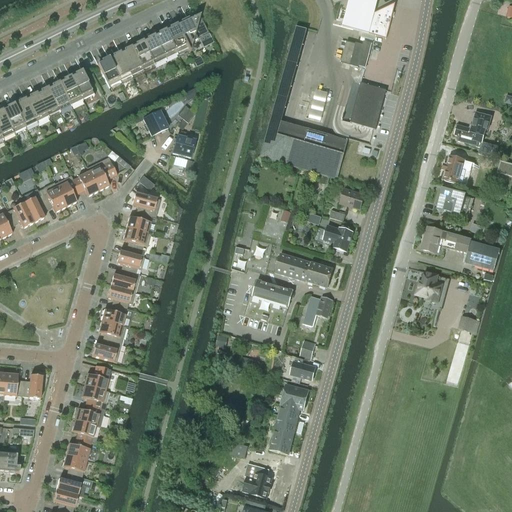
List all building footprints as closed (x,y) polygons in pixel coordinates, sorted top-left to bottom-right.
[(380,0),(350,0),(344,24),(373,31),(380,0)] [(358,31),(374,35),(382,38),(386,39),(395,3),(362,19),(361,19),(358,31)] [(180,26),(177,27),(176,28),(187,50),(189,54),(192,43),(209,35),(199,16),(188,22),(187,20),(186,21),(185,20),(180,22),(181,23),(179,24),(180,26)] [(169,31),(165,33),(176,55),(187,50),(176,28),(177,27),(176,26),(168,30),(169,31)] [(176,55),(165,33),(164,31),(157,35),(158,37),(154,38),(154,39),(164,61),(176,55)] [(146,42),(143,44),(142,44),(153,66),(164,61),(154,39),(154,38),(153,37),(145,41),(146,42)] [(135,48),(131,49),(131,50),(142,72),(153,66),(142,44),(143,44),(142,42),(134,46),(135,48)] [(365,68),(371,45),(364,43),(363,47),(346,43),(341,64),(358,68),(358,67),(365,68)] [(142,72),(131,50),(131,49),(131,48),(123,52),(124,53),(120,55),(130,77),(142,72)] [(112,59),(109,61),(108,61),(119,83),(130,77),(120,55),(119,53),(112,57),(112,59)] [(119,83),(108,61),(109,61),(108,59),(100,63),(101,64),(97,66),(107,89),(119,83)] [(74,77),(71,79),(70,79),(81,102),(93,96),(81,72),(73,76),(74,77)] [(81,102),(70,79),(71,79),(70,78),(62,81),(63,83),(59,85),(70,107),(81,102)] [(70,107),(59,85),(58,83),(51,87),(52,89),(48,90),(47,91),(58,113),(70,107)] [(361,85),(350,124),(375,131),(386,92),(386,91),(361,85)] [(58,113),(47,91),(48,90),(47,89),(46,89),(45,88),(40,91),(41,92),(39,92),(40,94),(37,96),(36,96),(47,118),(58,113)] [(47,118),(36,96),(37,96),(36,94),(28,98),(29,100),(25,101),(25,102),(36,124),(47,118)] [(18,105),(14,107),(24,129),(36,124),(25,102),(25,101),(24,100),(17,104),(18,105)] [(6,111),(3,112),(2,113),(13,135),(24,129),(14,107),(13,105),(6,109),(6,111)] [(177,117),(182,121),(190,112),(185,108),(177,117)] [(13,135),(2,113),(3,112),(2,111),(0,111),(0,136),(2,140),(13,135)] [(190,112),(182,121),(187,125),(195,116),(190,112)] [(167,130),(159,113),(144,121),(141,116),(132,120),(134,125),(142,121),(145,127),(143,128),(146,134),(148,133),(150,138),(167,130)] [(457,126),(454,136),(457,137),(456,140),(457,142),(480,149),(479,154),(498,160),(501,150),(482,144),(486,132),(487,132),(491,119),(491,118),(475,114),(475,115),(471,127),(470,130),(457,126)] [(348,141),(347,141),(290,126),(270,120),(259,159),(260,160),(260,159),(275,163),(274,164),(275,164),(275,163),(290,168),(291,168),(305,172),(306,172),(321,176),(321,177),(321,176),(322,176),(328,178),(336,180),(336,181),(337,181),(348,141)] [(184,159),(190,160),(194,142),(184,139),(185,134),(180,133),(177,137),(176,137),(171,155),(177,157),(177,159),(183,161),(184,159)] [(118,158),(116,161),(126,170),(130,168),(118,158)] [(466,187),(472,165),(449,158),(442,180),(466,187)] [(86,170),(88,173),(98,193),(108,188),(106,183),(117,177),(108,159),(86,170)] [(190,175),(193,164),(186,162),(183,174),(190,175)] [(511,165),(500,162),(497,172),(511,176),(511,165)] [(72,181),(72,182),(79,196),(84,193),(87,198),(98,193),(88,173),(77,178),(77,179),(72,181)] [(70,178),(54,186),(65,209),(76,204),(73,198),(79,196),(72,182),(72,181),(70,178)] [(143,178),(139,183),(143,187),(147,182),(143,178)] [(43,190),(37,193),(40,197),(47,211),(52,209),(55,214),(65,209),(54,186),(53,185),(43,190)] [(364,197),(344,191),(340,205),(360,211),(364,197)] [(443,191),(438,206),(445,208),(443,212),(450,214),(452,210),(469,215),(474,200),(443,191)] [(500,203),(511,206),(511,201),(511,196),(502,194),(500,203)] [(137,208),(136,214),(155,219),(160,202),(134,195),(131,207),(137,208)] [(34,200),(23,205),(33,225),(44,220),(41,214),(47,211),(40,197),(34,200)] [(13,211),(7,213),(14,227),(20,225),(22,230),(33,225),(23,205),(13,210),(13,211)] [(283,211),(280,221),(287,223),(290,213),(283,211)] [(329,219),(343,223),(345,216),(331,212),(329,219)] [(1,215),(0,216),(0,239),(1,241),(11,235),(9,230),(14,227),(7,213),(2,216),(1,215)] [(128,219),(125,230),(150,237),(150,236),(147,236),(150,224),(149,224),(151,219),(155,220),(155,219),(136,214),(134,220),(128,219)] [(318,226),(320,219),(307,215),(304,222),(318,226)] [(485,230),(472,225),(470,233),(483,237),(485,230)] [(347,253),(353,234),(339,230),(339,231),(327,228),(323,241),(334,245),(333,249),(347,253)] [(427,229),(420,250),(436,255),(438,247),(455,252),(467,255),(471,243),(471,242),(442,233),(427,229)] [(147,248),(150,237),(125,230),(122,242),(128,243),(125,254),(140,259),(143,247),(147,248)] [(467,255),(464,264),(494,272),(500,251),(471,243),(467,255)] [(141,271),(144,260),(140,259),(125,254),(119,253),(116,265),(122,266),(120,272),(139,277),(135,276),(137,270),(141,271)] [(280,255),(275,274),(327,290),(332,270),(280,255)] [(113,277),(110,288),(135,295),(139,277),(120,272),(119,278),(113,277)] [(419,282),(415,296),(423,298),(420,307),(439,312),(440,307),(442,307),(450,281),(448,280),(424,274),(423,280),(422,283),(419,282)] [(485,275),(483,281),(491,283),(493,277),(485,275)] [(293,292),(257,282),(253,298),(288,309),(293,292)] [(112,301),(111,307),(126,311),(128,305),(132,306),(135,295),(110,288),(107,299),(112,301)] [(321,301),(311,298),(303,326),(313,329),(317,317),(327,320),(332,302),(322,298),(321,301)] [(103,311),(100,323),(126,330),(126,329),(122,328),(125,317),(124,317),(126,311),(111,307),(109,313),(103,311)] [(458,330),(475,335),(478,323),(461,318),(458,330)] [(103,336),(102,342),(121,347),(126,330),(100,323),(97,334),(103,336)] [(116,365),(121,347),(102,342),(100,348),(94,346),(91,358),(116,365)] [(311,362),(315,345),(304,342),(300,358),(311,362)] [(294,363),(290,377),(311,383),(315,369),(302,365),(303,361),(296,359),(294,363)] [(86,376),(83,387),(105,393),(108,382),(107,381),(110,372),(95,368),(92,377),(86,376)] [(5,375),(3,398),(15,399),(15,398),(21,398),(23,383),(17,382),(17,376),(5,375)] [(23,383),(21,398),(27,399),(27,400),(40,401),(42,378),(29,377),(29,383),(23,383)] [(303,413),(308,392),(286,386),(269,452),(288,457),(299,412),(303,413)] [(83,387),(80,399),(86,400),(84,406),(100,410),(101,404),(105,406),(108,394),(105,393),(83,387)] [(77,411),(74,422),(96,428),(99,429),(104,411),(100,410),(84,406),(83,412),(77,411)] [(74,422),(71,434),(77,435),(75,441),(90,445),(92,439),(93,439),(96,428),(74,422)] [(33,431),(19,430),(18,436),(18,437),(33,438),(33,431)] [(68,445),(65,457),(86,463),(89,451),(90,445),(75,441),(74,447),(68,445)] [(230,456),(245,460),(247,448),(233,445),(230,456)] [(5,452),(3,473),(8,474),(8,475),(14,476),(14,474),(18,475),(19,469),(19,468),(15,468),(16,453),(5,452)] [(65,457),(62,468),(68,470),(66,476),(81,480),(83,474),(86,463),(65,457)] [(248,479),(244,494),(267,501),(272,485),(269,484),(270,480),(268,480),(270,472),(269,472),(257,469),(254,481),(248,479)] [(58,480),(55,492),(77,498),(82,499),(85,487),(80,486),(81,480),(66,476),(64,482),(58,480)] [(55,492),(52,503),(58,505),(73,509),(74,509),(77,498),(55,492)] [(243,511),(264,511),(266,507),(246,502),(243,511)]
